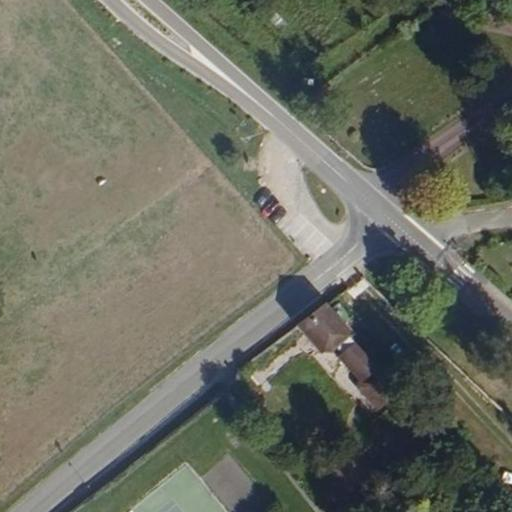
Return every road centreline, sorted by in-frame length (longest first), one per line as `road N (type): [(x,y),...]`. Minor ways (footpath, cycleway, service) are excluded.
road 1 (residential): [(390,219),(36,511)]
road 2 (secondary): [(390,219),(129,0)]
road 3 (secondary): [(511,326),(407,234)]
